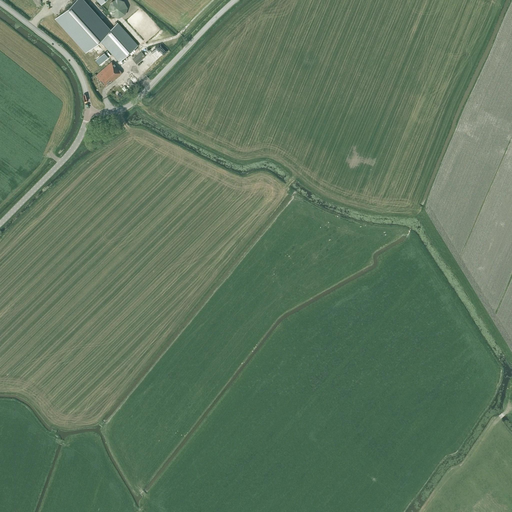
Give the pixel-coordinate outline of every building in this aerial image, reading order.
[(118,62),(137,46),(117,23),(109,30),(82,0),(75,0),(56,17),(86,51),(98,40),(118,62)] [(120,0),(114,0),(110,2),(108,9),(111,16),(118,18),(125,14),(127,8),(124,1),(120,0)] [(145,56),(141,52),(132,59),(136,64),(145,56)] [(108,57),(104,53),(95,60),(99,65),(108,57)] [(111,80),(112,81),(122,73),(111,61),(96,75),(105,86),(111,80)]
